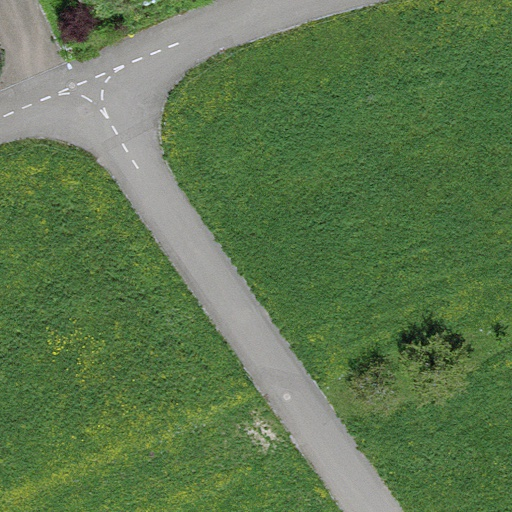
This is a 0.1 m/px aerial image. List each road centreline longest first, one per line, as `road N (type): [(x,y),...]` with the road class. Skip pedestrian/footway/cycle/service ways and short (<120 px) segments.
road 1 (residential): [(84,92),(114,148),(370,511)]
road 2 (residential): [(84,92),(243,23),(330,0)]
